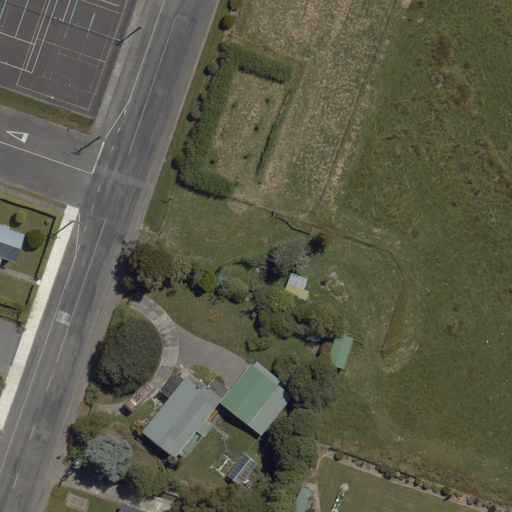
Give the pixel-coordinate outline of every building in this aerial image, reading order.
[(334,182),(321,160),(287,179),(301,202),(334,182)] [(0,264),(2,258),(15,263),(25,234),(0,225),(0,264)] [(307,279),(291,273),(282,296),(305,304),(309,292),(304,290),(307,279)] [(353,338),(337,334),(328,364),(344,369),(353,338)] [(293,397),(252,364),(221,403),(262,435),(293,397)] [(208,387),(190,373),(143,432),(175,458),(229,390),(215,379),(208,387)] [(258,463),(245,454),(228,476),(240,485),(258,463)] [(304,511),(313,492),(302,487),(291,511),(304,511)]
